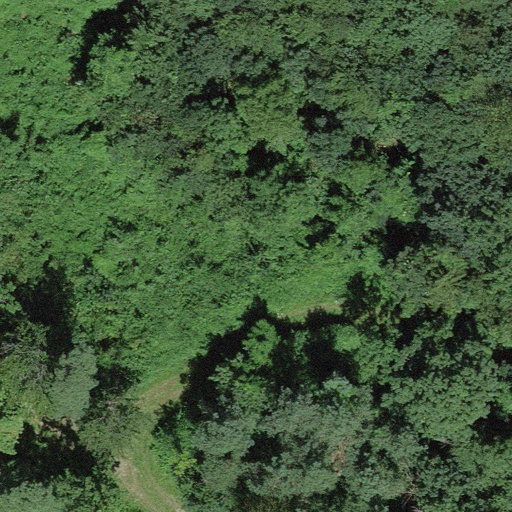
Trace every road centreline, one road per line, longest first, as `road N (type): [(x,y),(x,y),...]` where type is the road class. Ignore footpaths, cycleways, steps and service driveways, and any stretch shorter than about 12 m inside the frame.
road 1 (track): [(83,446),(180,371),(367,346),(511,410)]
road 2 (track): [(167,511),(0,378)]
